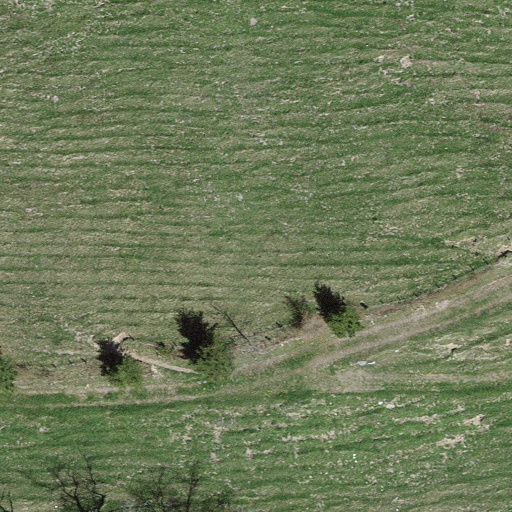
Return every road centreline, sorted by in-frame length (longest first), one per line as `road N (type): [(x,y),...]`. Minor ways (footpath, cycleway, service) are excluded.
road 1 (track): [(511,294),(234,382)]
road 2 (track): [(0,397),(27,402),(234,382)]
